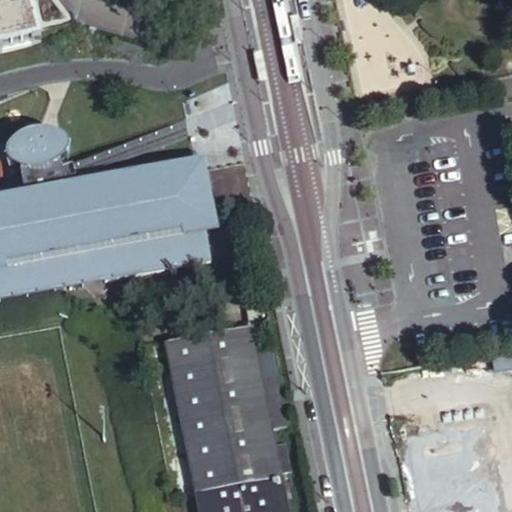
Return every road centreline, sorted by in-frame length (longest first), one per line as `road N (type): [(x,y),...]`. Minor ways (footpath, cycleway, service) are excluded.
road 1 (secondary): [(228,0),(266,177),(289,241),(344,511)]
road 2 (secondary): [(382,511),(331,259),(334,146),(303,0)]
